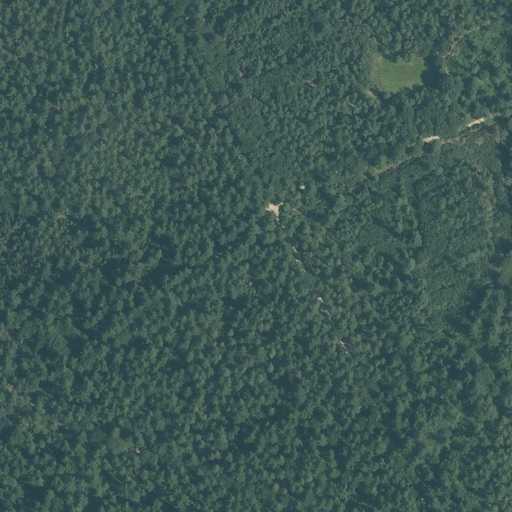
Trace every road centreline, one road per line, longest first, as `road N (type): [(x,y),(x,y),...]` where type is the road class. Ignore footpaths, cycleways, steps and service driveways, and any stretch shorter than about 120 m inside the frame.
road 1 (track): [(217,257),(129,244),(0,204)]
road 2 (track): [(209,93),(147,85),(63,107),(23,97),(0,73)]
road 3 (track): [(274,212),(363,383)]
road 4 (track): [(194,470),(22,412)]
road 5 (track): [(272,209),(305,185),(403,149)]
road 6 (track): [(347,65),(227,126)]
road 7 (track): [(321,511),(194,470)]
